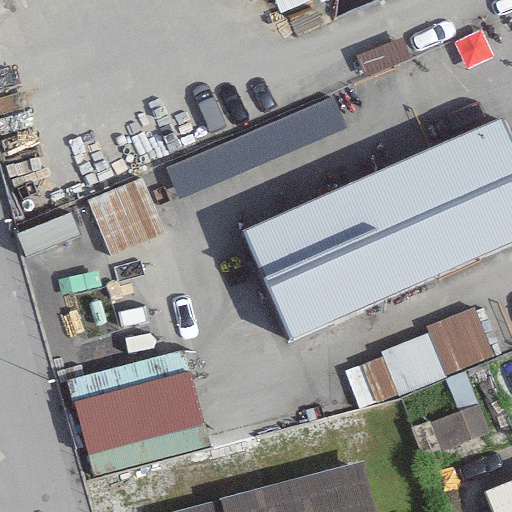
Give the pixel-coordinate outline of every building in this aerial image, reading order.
[(511,142),(268,242),(311,347),(511,264),(511,142)] [(391,391),(497,354),(482,309),(375,345),(391,391)] [(188,345),(66,375),(89,471),(211,442),(188,345)] [(478,403),(422,425),(431,449),(487,427),(478,403)] [(381,511),(370,466),(198,511),(381,511)] [(511,511),(511,492),(489,502),(493,511),(511,511)]
